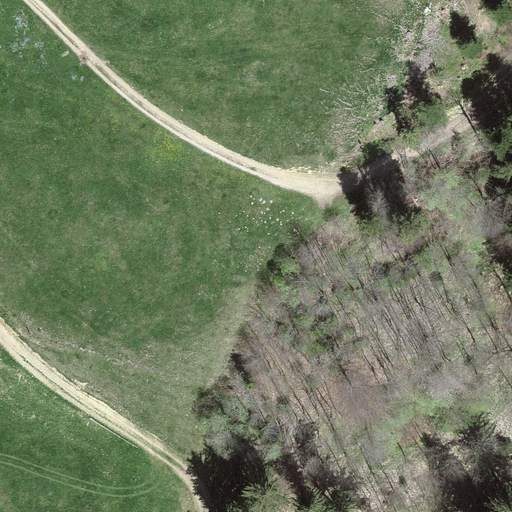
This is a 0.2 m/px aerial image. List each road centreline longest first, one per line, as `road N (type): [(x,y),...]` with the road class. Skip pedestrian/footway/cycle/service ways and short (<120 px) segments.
road 1 (track): [(26,0),(109,78),(193,138),(283,179),(330,183),(373,169),(511,81)]
road 2 (track): [(208,511),(187,473),(57,384),(0,333)]
